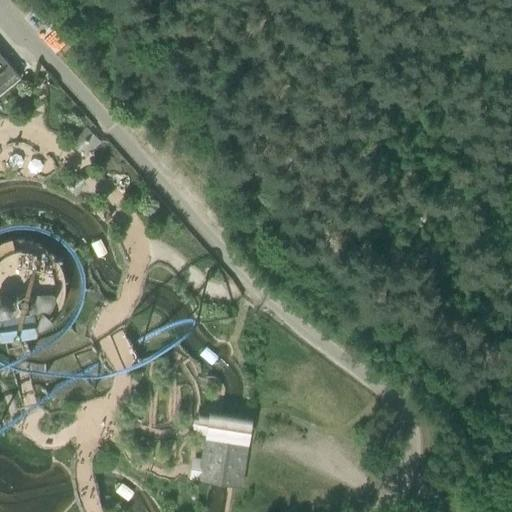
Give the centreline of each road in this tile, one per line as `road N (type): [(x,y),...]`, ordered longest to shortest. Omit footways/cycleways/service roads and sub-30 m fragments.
road 1 (track): [(382,511),(412,429),(400,394),(238,269),(0,3)]
road 2 (track): [(400,394),(340,434),(259,414),(251,474)]
road 3 (track): [(137,248),(186,268),(213,291),(258,287)]
